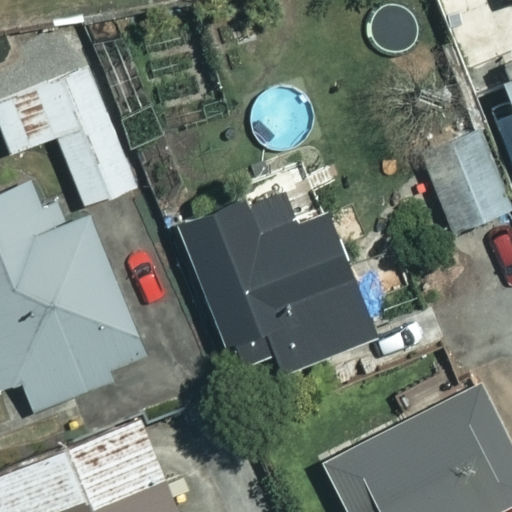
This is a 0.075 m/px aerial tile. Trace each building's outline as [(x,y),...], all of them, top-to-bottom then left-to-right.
[(140,178),(87,46),(0,81),(0,104),(16,145),(61,127),(89,198),(140,178)] [(511,205),(511,204),(484,129),(428,149),(457,226),(511,205)] [(386,325),(322,165),(187,219),(243,359),(281,343),(289,364),(386,325)] [(0,185),(0,386),(42,400),(164,353),(146,307),(135,311),(95,209),(69,220),(48,167),(0,185)] [(511,410),(494,374),(327,459),(353,511),(489,511),(511,501),(511,410)] [(173,511),(136,420),(0,475),(0,511),(173,511)]
